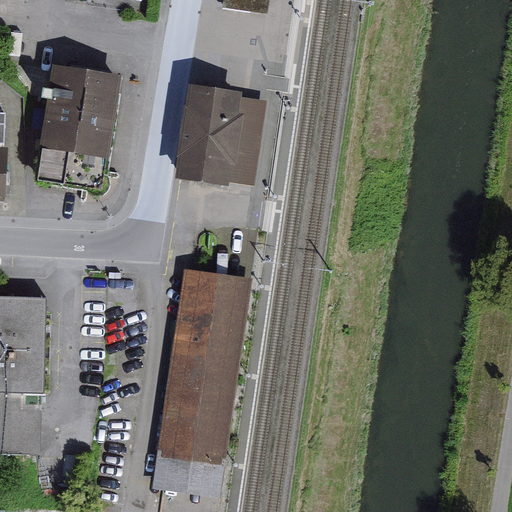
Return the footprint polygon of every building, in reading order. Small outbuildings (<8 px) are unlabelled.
[(229,0),(229,6),(257,10),(258,0),(229,0)] [(269,0),(258,0),(257,10),(268,11),(269,0)] [(123,71),(57,63),(42,180),(108,188),(123,71)] [(233,123),(237,96),(194,89),(181,174),(223,181),(227,158),(242,160),(247,125),(233,123)] [(227,158),(223,181),(255,185),(268,100),(237,96),(233,123),(247,125),(242,160),(227,158)] [(256,278),(189,268),(156,488),(223,498),(256,278)] [(0,453),(22,454),(23,391),(43,391),(45,298),(0,296),(0,453)]
